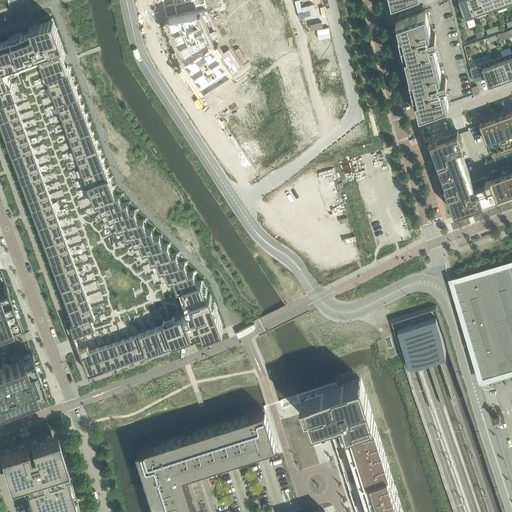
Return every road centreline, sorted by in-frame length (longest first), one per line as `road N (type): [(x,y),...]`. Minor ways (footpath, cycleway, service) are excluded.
road 1 (tertiary): [(434,284),(410,283),(349,311),(329,308),(237,207)]
road 2 (tertiary): [(237,207),(140,57),(125,0)]
road 3 (residential): [(0,211),(70,404)]
road 4 (residential): [(291,0),(328,138)]
road 5 (tertiary): [(434,284),(448,300),(478,401)]
